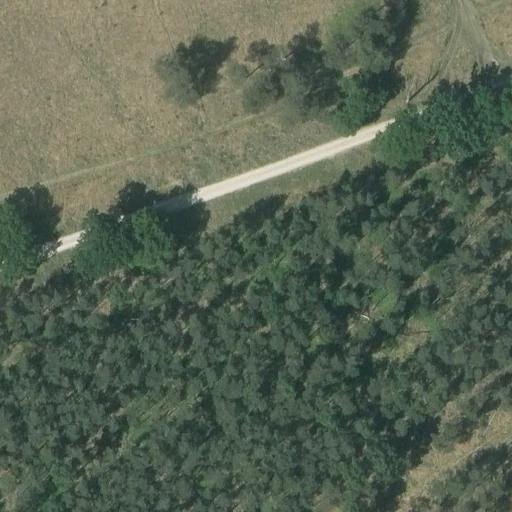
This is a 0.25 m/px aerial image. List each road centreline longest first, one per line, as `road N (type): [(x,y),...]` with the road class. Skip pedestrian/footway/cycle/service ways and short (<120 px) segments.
road 1 (track): [(511,85),(0,267)]
road 2 (unknown): [(0,188),(338,79),(494,0)]
